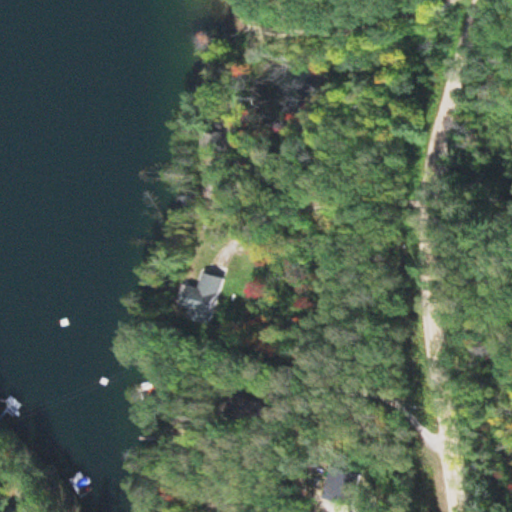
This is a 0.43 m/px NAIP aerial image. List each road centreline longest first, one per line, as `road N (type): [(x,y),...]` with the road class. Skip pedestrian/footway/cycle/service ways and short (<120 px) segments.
road 1 (residential): [(486,0),(441,119),(435,268),(475,511)]
road 2 (residential): [(438,182),(263,191)]
